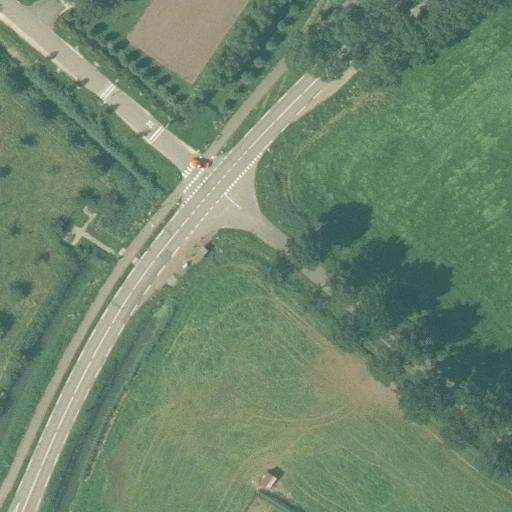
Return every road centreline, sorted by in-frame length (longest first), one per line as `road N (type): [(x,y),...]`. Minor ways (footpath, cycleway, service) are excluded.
road 1 (unclassified): [(213,187),(511,443)]
road 2 (tertiary): [(24,506),(127,298),(213,187)]
road 3 (residential): [(213,187),(0,2)]
road 4 (tertiary): [(213,187),(407,0)]
